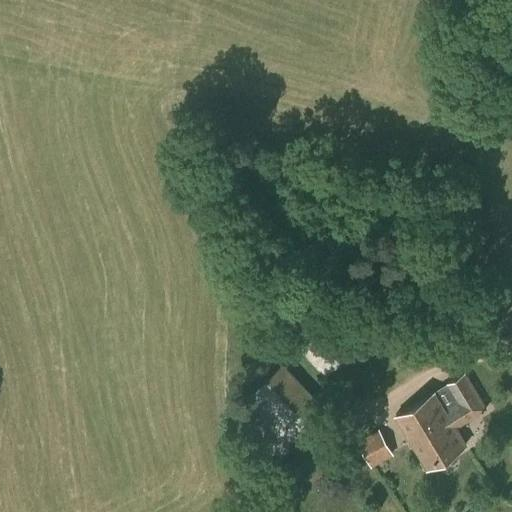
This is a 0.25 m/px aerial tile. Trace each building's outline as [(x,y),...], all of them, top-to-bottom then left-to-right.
[(304,341),(299,346),(325,374),(359,342),(335,315),(326,323),(316,312),(295,331),(304,341)] [(410,336),(404,312),(377,318),(383,342),(410,336)] [(241,402),(284,447),(327,408),(283,362),(241,402)] [(487,408),(466,371),(434,391),(395,415),(427,468),(466,444),(456,427),(487,408)] [(393,454),(379,429),(357,441),(372,466),(393,454)]
